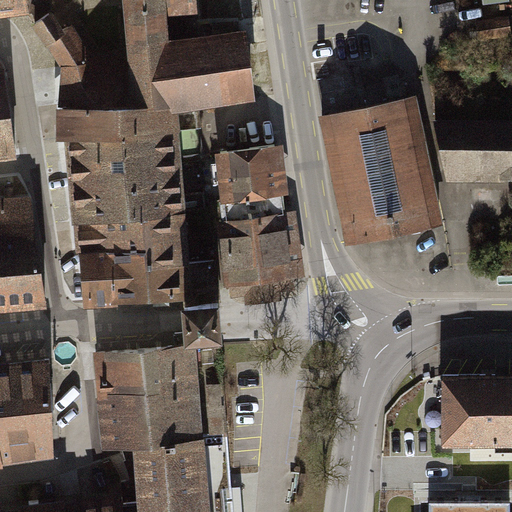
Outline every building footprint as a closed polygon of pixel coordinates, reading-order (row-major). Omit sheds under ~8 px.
[(0,0),(0,17),(44,15),(42,0),(0,0)] [(142,114),(136,55),(92,58),(69,21),(64,8),(62,0),(42,0),(44,15),(53,31),(70,64),(97,302),(186,297),(215,295),(192,112),(142,114)] [(142,114),(192,112),(271,101),(263,33),(186,41),(185,13),(208,13),(205,0),(131,0),(136,55),(142,114)] [(511,9),(479,17),(486,43),(511,36),(511,9)] [(6,70),(0,71),(0,114),(12,114),(6,70)] [(421,110),(417,90),(320,109),(346,237),(443,217),(421,110)] [(511,112),(421,110),(436,174),(511,173),(511,112)] [(12,114),(0,114),(0,161),(16,160),(12,114)] [(282,146),(224,152),(229,203),(288,195),(282,146)] [(0,312),(63,306),(45,198),(0,202),(0,312)] [(290,212),(219,221),(228,299),(300,291),(290,212)] [(215,295),(186,297),(188,321),(189,340),(217,338),(223,338),(222,320),(220,295),(215,295)] [(235,511),(234,490),(232,486),(218,487),(217,480),(204,481),(193,341),(188,341),(188,331),(177,332),(177,345),(158,346),(161,388),(139,390),(142,441),(140,441),(145,501),(142,501),(143,511),(235,511)] [(50,363),(0,369),(0,443),(3,461),(55,458),(50,363)] [(511,376),(459,377),(460,443),(511,443),(511,376)] [(65,491),(20,494),(20,502),(21,511),(67,511),(66,499),(65,491)] [(511,511),(511,494),(430,494),(429,511),(511,511)] [(125,511),(123,496),(90,497),(91,511),(125,511)] [(91,511),(90,497),(66,499),(67,511),(91,511)] [(0,511),(21,511),(20,502),(0,502),(0,511)]
